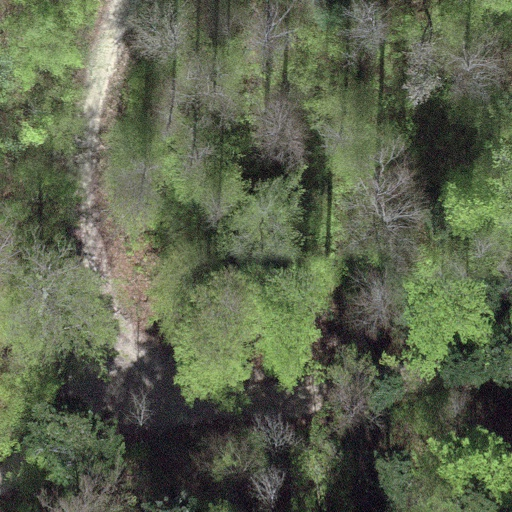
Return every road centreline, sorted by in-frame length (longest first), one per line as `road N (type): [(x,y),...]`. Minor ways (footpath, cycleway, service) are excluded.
road 1 (track): [(120,0),(87,91),(81,147),(92,294),(115,404)]
road 2 (track): [(511,370),(322,395),(115,404)]
road 3 (track): [(115,404),(0,479)]
